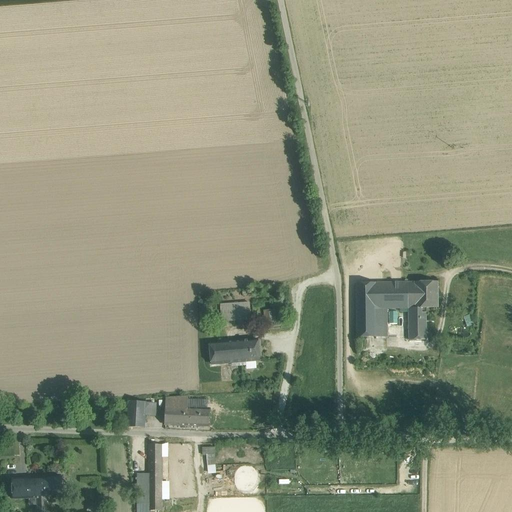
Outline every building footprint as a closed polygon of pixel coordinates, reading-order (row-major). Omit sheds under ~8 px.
[(438,282),(414,283),(414,309),(415,309),(426,308),(438,308),(438,282)] [(374,283),(356,284),(356,337),(375,337),(374,283)] [(414,283),(374,283),(375,337),(387,337),(387,309),(405,309),(409,309),(414,309),(414,283)] [(241,303),(220,305),(222,322),(242,320),(241,303)] [(249,303),(241,303),(242,320),(250,320),(249,303)] [(426,308),(415,309),(414,309),(409,309),(409,340),(426,340),(426,308)] [(258,340),(242,341),(244,362),(259,360),(258,340)] [(242,341),(210,343),(212,364),(235,362),(235,365),(238,364),(238,362),(244,362),(242,341)] [(427,357),(413,358),(414,370),(427,370),(427,357)] [(413,358),(394,358),(394,370),(414,370),(413,358)] [(188,397),(167,398),(165,425),(182,426),(183,407),(187,408),(188,397)] [(146,402),(128,402),(127,427),(145,428),(146,413),(146,402)] [(187,408),(183,407),(182,426),(209,427),(210,409),(187,408)] [(156,413),(146,413),(145,428),(155,428),(156,413)] [(162,445),(149,445),(149,511),(162,511),(162,445)] [(207,473),(215,473),(216,446),(207,446),(207,473)] [(141,466),(132,467),(133,477),(142,477),(141,466)] [(62,477),(27,479),(28,499),(37,498),(37,511),(46,511),(46,498),(63,497),(62,477)] [(27,479),(12,479),(13,499),(28,499),(27,479)]
